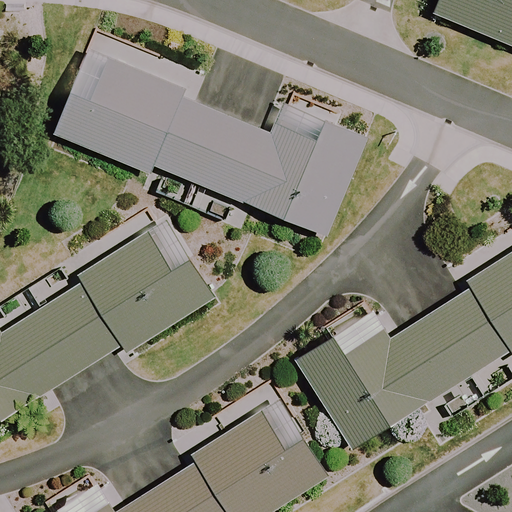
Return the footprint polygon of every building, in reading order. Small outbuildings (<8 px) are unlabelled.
[(511,0),(416,0),(403,31),(494,69),(498,58),(511,63),(511,0)] [(73,81),(41,158),(132,195),(136,184),(308,255),(349,154),(260,118),(245,152),(73,81)] [(0,430),(199,312),(159,246),(0,341),(0,430)] [(276,382),(329,469),(511,360),(511,270),(362,361),(348,339),(276,382)] [(284,511),(306,499),(266,434),(135,511),(284,511)]
